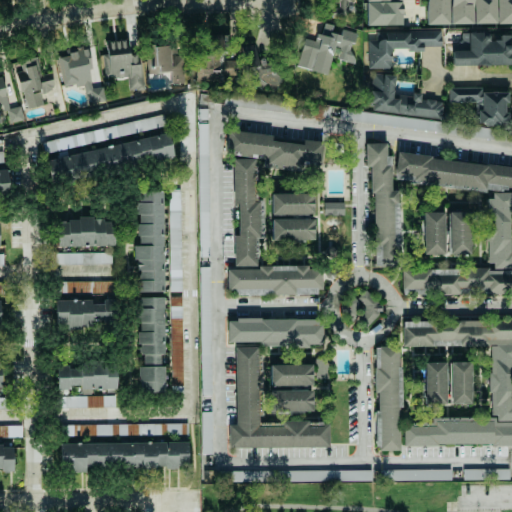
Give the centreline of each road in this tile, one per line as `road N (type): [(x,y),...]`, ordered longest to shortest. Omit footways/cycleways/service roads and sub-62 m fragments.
road 1 (residential): [(0,31),(153,2),(272,5)]
road 2 (residential): [(0,504),(201,503)]
